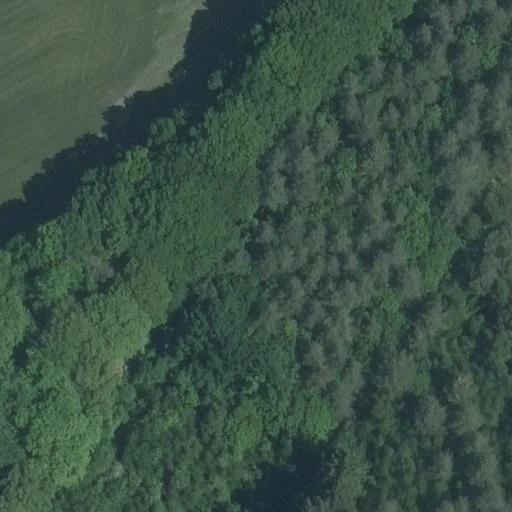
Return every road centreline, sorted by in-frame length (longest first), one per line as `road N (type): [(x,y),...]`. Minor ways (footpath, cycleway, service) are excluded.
road 1 (tertiary): [(374,0),(340,25),(240,140),(15,511)]
road 2 (unknown): [(501,183),(387,320),(290,511)]
